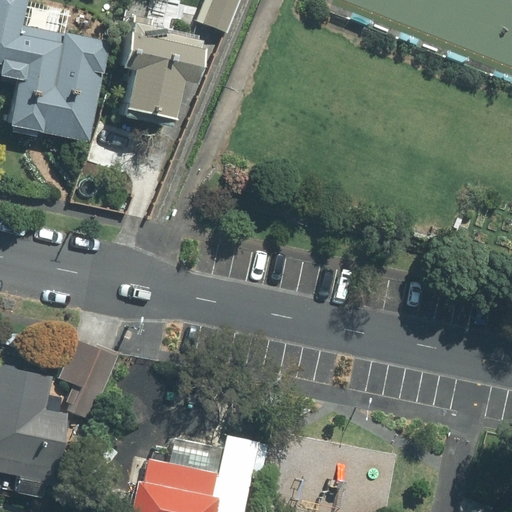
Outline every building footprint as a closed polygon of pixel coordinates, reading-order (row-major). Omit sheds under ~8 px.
[(84,79),(92,34),(30,23),(33,0),(0,0),(0,66),(25,71),(17,121),(94,134),(103,83),(84,79)] [(227,30),(239,0),(205,0),(198,18),(227,30)] [(130,104),(192,114),(195,95),(200,96),(209,35),(136,24),(130,64),(136,65),(130,104)] [(0,470),(58,480),(70,412),(92,420),(102,398),(118,357),(76,342),(59,378),(72,384),(66,404),(45,401),(51,366),(0,357),(0,470)] [(141,477),(134,476),(125,511),(211,511),(216,491),(209,489),(214,467),(146,453),(141,477)]
